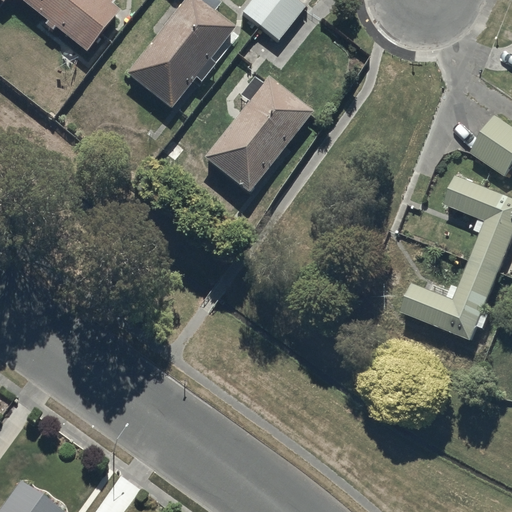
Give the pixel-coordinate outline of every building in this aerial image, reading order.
[(0,0),(0,9),(2,11),(10,1),(46,29),(44,33),(51,39),(54,35),(87,60),(119,19),(112,13),(116,8),(105,0),(0,0)] [(289,0),(253,0),(240,19),(277,47),(304,11),(289,0)] [(189,1),(125,83),(169,117),(194,86),(199,90),(214,71),(209,67),(233,36),(189,1)] [(267,86),(203,169),(248,204),(312,120),(267,86)] [(511,175),(511,128),(498,119),(470,160),(506,184),(511,175)] [(418,286),(404,321),(474,348),(511,252),(511,202),(458,182),(446,212),(481,226),(477,238),(483,241),(462,294),(454,290),(451,299),(418,286)] [(45,511),(17,492),(2,511),(45,511)]
